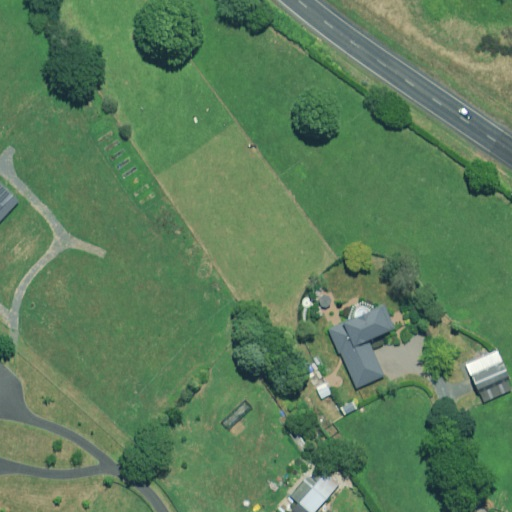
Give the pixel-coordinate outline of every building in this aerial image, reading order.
[(391,331),(381,309),(344,325),(329,332),(339,354),(341,353),(357,389),(384,377),(369,341),(391,331)] [(498,362),(472,375),(480,391),(505,378),(498,362)] [(357,410),(353,402),(341,409),(346,417),(357,410)] [(291,495),(309,511),(316,511),(340,485),(327,474),(313,490),(303,481),(291,495)] [(309,511),(291,495),(277,511),(278,511),(309,511)]
